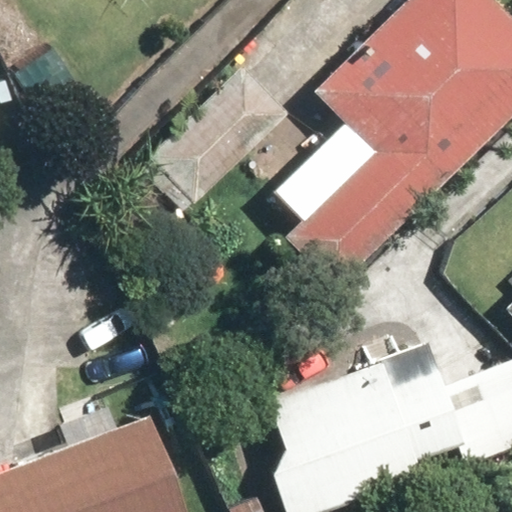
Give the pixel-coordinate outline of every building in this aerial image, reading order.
[(22,0),(7,0),(0,4),(0,53),(29,107),(69,85),(22,0)] [(292,235),(332,274),(511,94),(511,31),(480,0),(413,0),(320,93),(377,150),(292,235)] [(152,156),(184,192),(269,116),(236,80),(152,156)] [(367,358),(286,386),(258,397),(275,440),(262,469),(276,511),(299,511),(331,501),(347,496),(343,480),(452,444),(457,458),(511,438),(511,380),(502,356),(433,382),(428,369),(377,381),(367,358)] [(0,471),(0,511),(172,511),(137,420),(0,471)]
